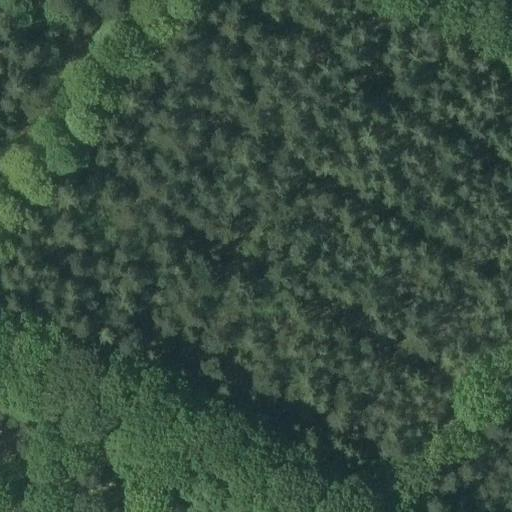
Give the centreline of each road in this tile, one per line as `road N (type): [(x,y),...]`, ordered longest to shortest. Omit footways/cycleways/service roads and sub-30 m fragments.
road 1 (track): [(339,511),(0,341)]
road 2 (track): [(157,0),(0,206)]
